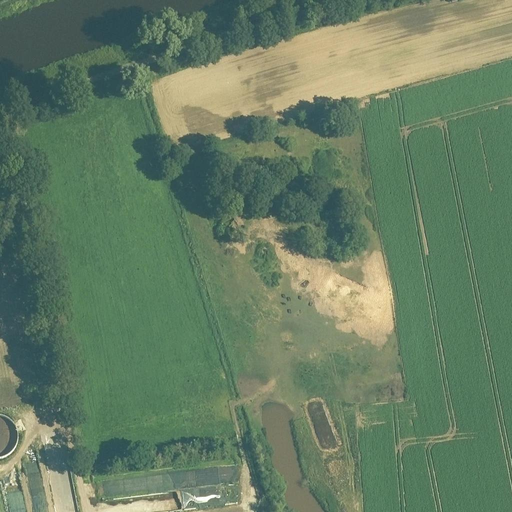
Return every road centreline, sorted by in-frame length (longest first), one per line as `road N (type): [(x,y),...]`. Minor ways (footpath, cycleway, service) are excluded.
road 1 (track): [(81,511),(11,105)]
road 2 (track): [(372,0),(136,62),(0,109)]
